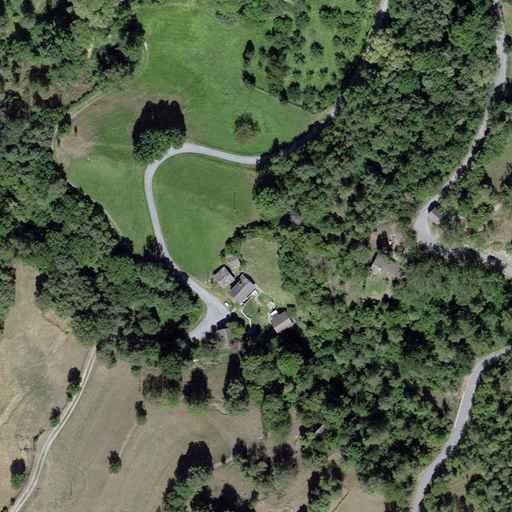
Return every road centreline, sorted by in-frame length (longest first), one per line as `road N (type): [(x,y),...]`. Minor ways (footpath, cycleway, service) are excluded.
road 1 (unclassified): [(387,0),(351,94),(309,143),(273,161),(191,150),(170,155),(154,171),(150,194),(173,268),(215,311),(205,338),(179,347)]
road 2 (unclassified): [(491,0),(500,41),(495,101),(470,157),(422,217),(421,232),(442,251),(511,272)]
road 3 (track): [(179,347),(117,339),(103,346),(18,511)]
road 4 (unclassified): [(511,349),(477,370),(416,511)]
